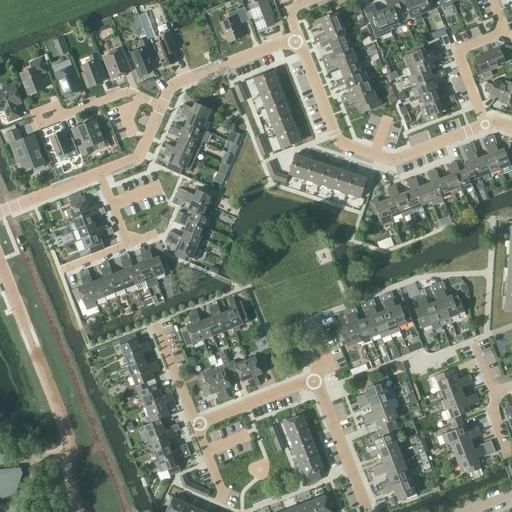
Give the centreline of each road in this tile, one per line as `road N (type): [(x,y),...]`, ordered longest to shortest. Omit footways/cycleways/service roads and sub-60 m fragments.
road 1 (residential): [(367,511),(315,378),(196,424)]
road 2 (residential): [(297,39),(333,136),(347,147),(400,160),(487,127)]
road 3 (tertiary): [(80,511),(66,432),(0,263)]
road 4 (residential): [(159,110),(183,81),(297,39)]
road 5 (residential): [(487,127),(460,61),(464,49),(493,37),(501,23),(493,0)]
road 6 (residential): [(59,272),(128,246),(100,175)]
